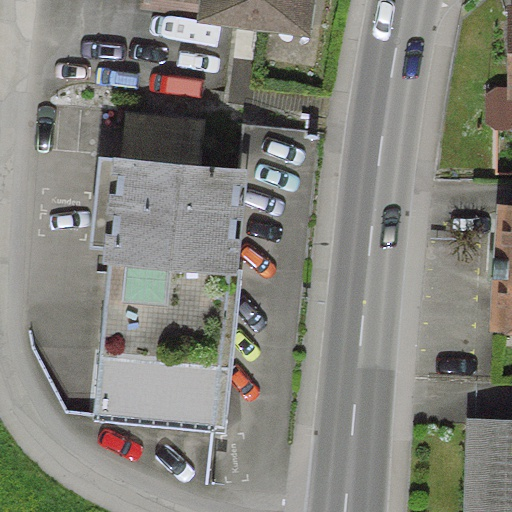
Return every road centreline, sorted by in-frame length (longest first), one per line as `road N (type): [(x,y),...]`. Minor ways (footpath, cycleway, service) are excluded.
road 1 (residential): [(183,511),(97,479),(26,409),(4,334),(12,149),(33,0)]
road 2 (secondary): [(349,396),(406,0)]
road 3 (residential): [(511,402),(349,396)]
